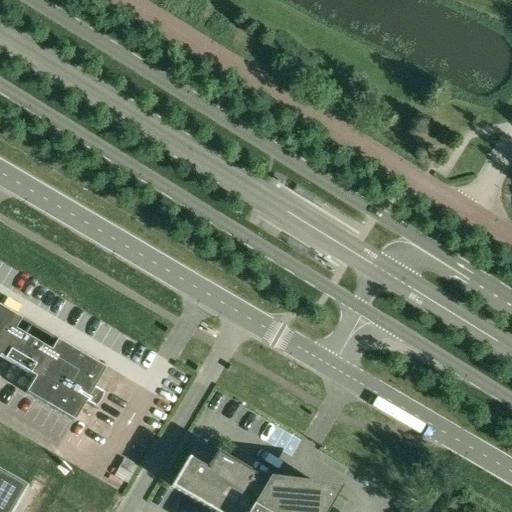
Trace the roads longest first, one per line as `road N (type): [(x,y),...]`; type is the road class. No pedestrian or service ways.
road 1 (primary): [(503,292),(31,0)]
road 2 (primary): [(0,81),(360,307)]
road 3 (unclassified): [(471,215),(127,0)]
road 4 (unclassified): [(327,365),(0,174)]
road 5 (unclassified): [(511,472),(327,365)]
road 6 (primary): [(360,307),(511,400)]
road 7 (unclassified): [(503,292),(393,256),(360,307)]
